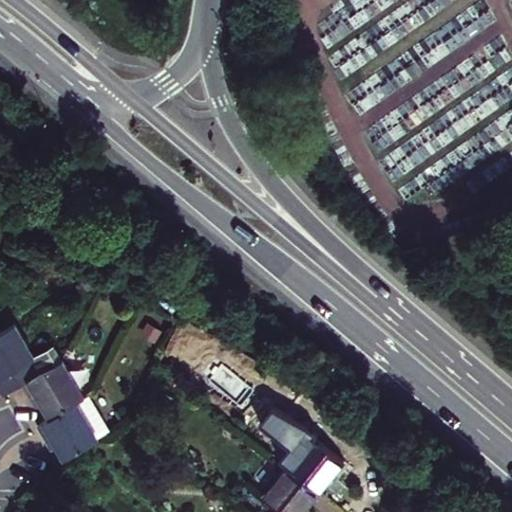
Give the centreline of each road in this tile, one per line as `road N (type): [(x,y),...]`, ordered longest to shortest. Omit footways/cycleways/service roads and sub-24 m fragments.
road 1 (primary): [(0,36),(511,460)]
road 2 (trunk): [(461,371),(291,209),(252,161),(216,87),(211,20)]
road 3 (primary): [(461,371),(130,97)]
road 4 (trunk): [(0,17),(76,81),(105,97),(130,97)]
road 5 (primary): [(130,97),(11,0)]
